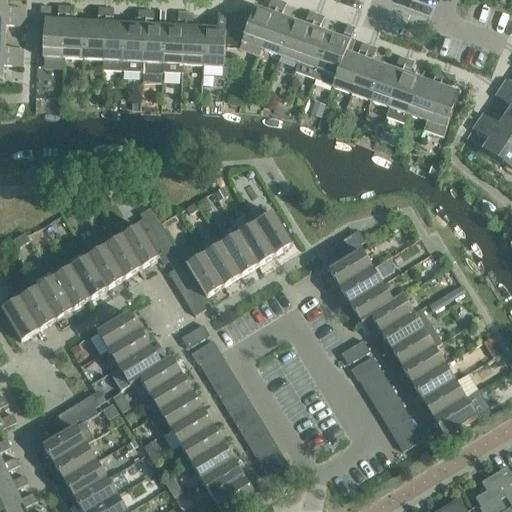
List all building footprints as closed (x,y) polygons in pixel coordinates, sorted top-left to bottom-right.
[(0,0),(0,19),(26,21),(26,12),(7,11),(7,0),(0,0)] [(242,45),(261,52),(279,3),(272,1),(267,14),(255,10),(242,45)] [(261,52),(280,58),(293,23),(282,19),(286,6),(279,3),(261,52)] [(41,8),(41,22),(51,22),(52,9),(41,8)] [(43,60),(63,61),(66,9),(59,9),(58,23),(45,22),(43,60)] [(63,61),(83,62),(85,25),(73,24),(74,10),(66,9),(63,61)] [(83,62),(103,63),(106,11),(99,11),(98,25),(85,25),(83,62)] [(103,73),(123,74),(125,27),(113,26),(114,12),(106,11),(103,63),(103,73)] [(123,74),(143,75),(146,13),(139,13),(138,27),(125,27),(123,74)] [(146,13),(143,75),(163,76),(163,75),(166,29),(153,28),(154,14),(146,13)] [(280,58),(299,65),(316,17),(310,14),(305,28),(293,23),(280,58)] [(178,29),(166,29),(163,75),(183,76),(184,67),(186,16),(178,15),(178,29)] [(194,16),(186,16),(184,67),(204,68),(206,31),(193,30),(194,16)] [(218,32),(206,31),(204,68),(224,69),(227,18),(218,17),(218,32)] [(295,75),(314,82),(330,37),(319,33),(324,19),(316,17),(299,65),(295,75)] [(226,48),(237,48),(238,25),(238,19),(228,18),(226,48)] [(0,19),(0,40),(5,40),(6,29),(25,30),(26,21),(0,19)] [(314,82),(333,89),(337,79),(346,55),(355,30),(347,28),(342,41),(330,37),(314,82)] [(0,40),(0,60),(23,62),(24,52),(5,51),(5,40),(0,40)] [(333,90),(352,97),(369,48),(362,46),(357,59),(346,55),(337,79),(333,89),(333,90)] [(352,97),(371,104),(383,69),(372,64),(377,51),(369,48),(352,97)] [(371,104),(390,110),(407,62),(400,59),(395,73),(383,69),(371,104)] [(23,62),(0,60),(0,80),(3,81),(4,69),(23,70),(23,62)] [(405,126),(409,117),(421,82),(410,78),(414,64),(407,62),(390,110),(386,119),(405,126)] [(409,117),(428,124),(445,75),(437,73),(433,86),(421,82),(409,117)] [(445,75),(428,124),(447,131),(459,96),(447,91),(452,78),(445,75)] [(511,87),(506,83),(501,91),(511,98),(511,87)] [(511,109),(506,119),(511,122),(511,98),(501,91),(496,99),(511,109)] [(484,117),(478,125),(511,147),(511,122),(506,119),(500,127),(484,117)] [(511,147),(478,125),(473,132),(489,143),(483,152),(511,172),(511,147)] [(143,221),(145,224),(156,218),(152,210),(141,217),(143,221)] [(274,216),(257,226),(276,258),(293,248),(274,216)] [(147,227),(149,232),(160,225),(156,218),(145,224),(147,227)] [(138,224),(141,229),(160,260),(166,271),(169,269),(171,268),(167,260),(162,253),(158,246),(154,239),(149,232),(147,227),(145,224),(143,221),(140,222),(138,224)] [(149,232),(154,239),(165,232),(160,225),(149,232)] [(257,226),(239,237),(259,269),(276,258),(257,226)] [(141,229),(123,239),(143,271),(160,260),(141,229)] [(154,239),(158,246),(169,239),(165,232),(154,239)] [(359,233),(351,238),(358,249),(365,244),(359,233)] [(239,237),(222,247),(241,279),(259,269),(239,237)] [(351,238),(344,242),(351,253),(358,249),(351,238)] [(123,239),(106,250),(125,281),(143,271),(123,239)] [(158,246),(162,253),(173,246),(169,239),(158,246)] [(344,242),(337,247),(344,258),(351,253),(344,242)] [(162,253),(167,260),(178,253),(173,246),(162,253)] [(222,247),(205,258),(224,290),(241,279),(222,247)] [(344,258),(337,247),(330,251),(336,262),(344,258)] [(106,250),(89,260),(108,292),(125,281),(106,250)] [(178,253),(167,260),(171,268),(182,261),(178,253)] [(330,273),(340,290),(372,271),(362,254),(330,273)] [(224,290),(205,258),(187,269),(206,300),(224,290)] [(89,260),(71,271),(91,302),(108,292),(89,260)] [(180,269),(182,272),(185,276),(189,284),(193,291),(197,298),(202,305),(206,303),(207,302),(206,300),(187,269),(182,261),(171,268),(173,270),(174,273),(180,269)] [(169,276),(173,283),(185,276),(182,272),(180,269),(174,273),(169,276)] [(71,271),(54,281),(74,313),(91,302),(71,271)] [(340,290),(351,308),(383,288),(372,271),(340,290)] [(32,283),(37,292),(56,323),(74,313),(54,281),(49,273),(32,283)] [(173,283),(178,290),(189,284),(185,276),(173,283)] [(178,290),(182,297),(193,291),(189,284),(178,290)] [(362,326),(372,320),(372,319),(393,306),(383,288),(351,308),(362,326)] [(182,297),(187,305),(197,298),(193,291),(182,297)] [(37,292),(20,302),(39,334),(56,323),(37,292)] [(187,305),(191,312),(202,305),(197,298),(187,305)] [(372,319),(372,320),(382,336),(414,317),(403,300),(393,306),(372,319)] [(39,334),(20,302),(2,313),(22,345),(39,334)] [(202,305),(191,312),(195,319),(206,312),(202,305)] [(98,335),(109,353),(140,334),(130,316),(98,335)] [(382,336),(393,353),(424,334),(414,317),(382,336)] [(204,328),(197,332),(203,343),(210,339),(204,328)] [(197,332),(189,337),(196,348),(203,343),(197,332)] [(109,353),(119,370),(151,351),(140,334),(109,353)] [(393,353),(403,371),(435,351),(424,334),(393,353)] [(196,348),(189,337),(182,341),(189,352),(196,348)] [(363,343),(356,348),(362,359),(370,354),(363,343)] [(213,359),(220,355),(214,344),(206,348),(213,359)] [(206,348),(199,353),(206,364),(213,359),(206,348)] [(356,348),(349,352),(356,363),(362,359),(356,348)] [(130,388),(140,381),(161,368),(161,367),(151,351),(119,370),(130,388)] [(403,371),(413,388),(445,369),(435,351),(403,371)] [(356,363),(349,352),(341,357),(348,368),(356,363)] [(198,368),(200,367),(206,364),(199,353),(192,357),(198,368)] [(200,367),(206,377),(226,365),(220,355),(213,359),(206,364),(200,367)] [(372,375),(380,371),(373,360),(366,364),(372,375)] [(140,381),(150,399),(182,379),(171,361),(161,367),(161,368),(140,381)] [(366,364),(359,368),(366,380),(372,375),(366,364)] [(206,377),(212,388),(233,375),(226,365),(206,377)] [(358,384),(360,383),(366,380),(359,368),(351,373),(358,384)] [(413,388),(424,405),(456,386),(445,369),(413,388)] [(360,383),(366,393),(386,381),(380,371),(372,375),(366,380),(360,383)] [(212,388),(218,398),(239,385),(233,375),(212,388)] [(460,383),(469,398),(479,391),(470,376),(460,383)] [(150,399),(161,416),(193,396),(182,379),(150,399)] [(366,393),(372,404),(392,391),(386,381),(366,393)] [(218,398),(224,408),(245,396),(239,385),(218,398)] [(424,405),(434,422),(466,403),(456,386),(424,405)] [(372,404),(378,414),(399,401),(392,391),(372,404)] [(161,416),(171,433),(203,414),(193,396),(161,416)] [(224,408),(231,418),(251,406),(245,396),(224,408)] [(93,397),(86,401),(92,412),(100,408),(93,397)] [(0,410),(8,407),(4,399),(0,400),(0,410)] [(86,401),(79,406),(85,417),(92,412),(86,401)] [(378,414),(384,424),(405,411),(399,401),(378,414)] [(466,403),(434,422),(445,439),(477,420),(466,403)] [(79,406),(71,410),(78,421),(85,417),(79,406)] [(231,418),(237,428),(257,416),(251,406),(231,418)] [(57,434),(49,439),(51,441),(53,444),(75,430),(103,413),(102,411),(100,408),(92,412),(85,417),(78,421),(71,425),(64,430),(57,434)] [(71,410),(64,415),(71,425),(78,421),(71,410)] [(384,424),(391,434),(411,422),(405,411),(384,424)] [(171,433),(182,450),(213,431),(203,414),(171,433)] [(64,415),(57,419),(64,430),(71,425),(64,415)] [(237,428),(243,439),(264,426),(257,416),(237,428)] [(0,428),(2,428),(3,432),(17,425),(13,417),(0,423),(0,422),(0,428)] [(57,419),(50,423),(57,434),(64,430),(57,419)] [(391,434),(397,444),(417,432),(411,422),(391,434)] [(57,434),(50,423),(43,428),(49,439),(57,434)] [(243,439),(249,449),(270,436),(264,426),(243,439)] [(44,449),(54,466),(86,447),(75,430),(53,444),(44,449)] [(182,450),(192,467),(224,448),(213,431),(182,450)] [(417,432),(397,444),(403,455),(424,442),(417,432)] [(249,449),(255,459),(276,447),(270,436),(249,449)] [(0,455),(11,450),(7,442),(0,445),(0,455)] [(54,466),(65,484),(97,464),(86,447),(54,466)] [(268,465),(275,461),(282,457),(276,447),(255,459),(262,469),(268,465)] [(192,467),(203,484),(234,465),(224,448),(192,467)] [(282,457),(275,461),(281,472),(289,468),(282,457)] [(0,473),(6,471),(7,474),(20,468),(16,460),(3,466),(0,459),(0,473)] [(275,461),(268,465),(274,476),(281,472),(275,461)] [(65,484),(75,501),(107,482),(97,464),(65,484)] [(203,484),(213,501),(245,482),(234,465),(203,484)] [(268,465),(262,469),(260,470),(267,481),(274,476),(268,465)] [(476,500),(482,511),(511,511),(511,475),(508,469),(487,482),(492,490),(476,500)] [(0,473),(0,495),(14,489),(16,492),(29,486),(25,478),(12,484),(7,474),(6,471),(0,473)] [(292,473),(285,477),(291,488),(299,484),(292,473)] [(291,488),(285,477),(277,482),(284,493),(291,488)] [(75,501),(82,511),(96,511),(118,499),(107,482),(75,501)] [(245,482),(213,501),(219,511),(234,511),(255,499),(245,482)] [(0,495),(0,511),(11,511),(23,507),(25,510),(37,504),(33,496),(21,502),(16,492),(14,489),(0,495)] [(96,511),(125,511),(118,499),(96,511)] [(463,511),(459,503),(444,511),(463,511)]
